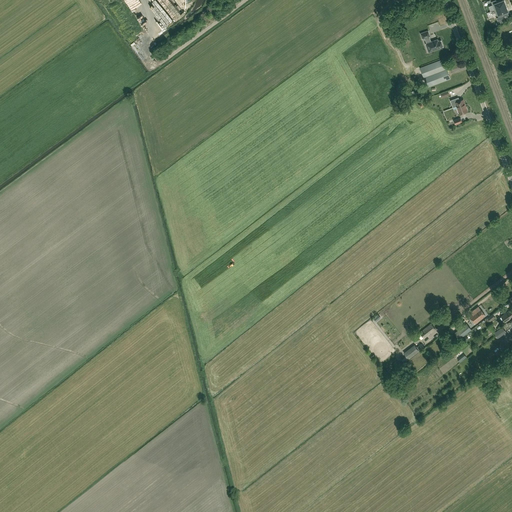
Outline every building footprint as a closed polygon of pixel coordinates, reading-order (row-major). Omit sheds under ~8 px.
[(494,0),(492,1),(495,9),(506,6),(503,0),(498,2),(497,0),(494,0)] [(506,6),(495,9),(498,18),(503,16),(502,13),(508,11),(506,6)] [(426,43),(428,47),(430,46),(432,51),(440,48),(440,47),(443,46),(441,40),(438,41),(438,39),(431,41),(429,36),(430,36),(428,30),(420,33),(422,39),(424,38),(426,43)] [(427,87),(451,79),(443,59),(420,68),(427,87)] [(459,100),(458,98),(450,101),(453,108),(457,106),(459,114),(468,111),(464,99),(459,100)] [(481,309),(478,312),(476,311),(469,316),(475,324),(483,317),(483,316),(485,314),(481,309)] [(510,319),(511,317),(511,312),(510,310),(501,317),(505,322),(510,318),(510,319)] [(424,338),(435,329),(431,324),(420,333),(424,338)] [(455,333),(459,338),(471,329),(466,324),(455,333)] [(488,329),(491,333),(496,330),(492,324),(489,327),(487,324),(486,325),(488,328),(488,329)] [(498,339),(506,333),(502,327),(494,333),(498,339)] [(405,363),(409,359),(419,351),(415,346),(405,354),(406,356),(402,359),(405,363)] [(400,379),(401,381),(402,380),(403,381),(408,377),(410,375),(410,376),(414,373),(411,369),(408,372),(408,373),(406,374),(404,376),(401,372),(394,377),(398,381),(400,379)]
